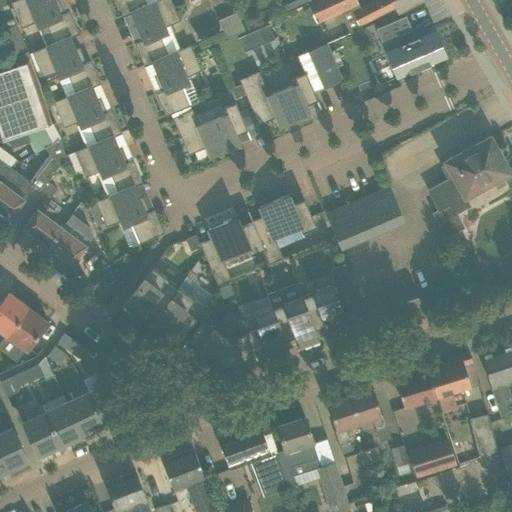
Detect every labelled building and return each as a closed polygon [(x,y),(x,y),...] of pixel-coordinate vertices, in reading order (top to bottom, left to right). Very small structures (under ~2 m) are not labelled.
[(44,21),(53,42),(70,37),(79,33),(69,10),(64,12),(58,0),(14,0),(10,2),(21,27),(35,21),(37,25),(44,21)] [(115,0),(122,16),(131,12),(146,4),(144,0),(115,0)] [(144,66),(152,62),(167,54),(157,29),(179,20),(170,0),(156,0),(146,4),(131,12),(136,23),(132,25),(138,40),(134,42),(144,66)] [(282,0),(287,10),(310,0),(282,0)] [(357,3),(355,0),(318,0),(308,5),(317,23),(357,3)] [(376,0),(353,13),(359,25),(395,6),(397,11),(418,0),(376,0)] [(218,19),(226,37),(244,29),(237,11),(218,19)] [(382,42),(383,41),(387,50),(384,51),(396,78),(447,56),(435,29),(404,43),(400,34),(411,29),(405,15),(376,28),(382,42)] [(237,38),(244,52),(274,38),(268,24),(237,38)] [(25,50),(14,25),(0,30),(0,36),(9,57),(25,50)] [(70,37),(53,42),(31,52),(42,77),(56,71),(58,74),(66,71),(75,92),(91,86),(100,83),(90,59),(85,62),(79,46),(75,48),(70,37)] [(308,52),(323,86),(342,78),(327,43),(308,52)] [(178,79),(201,70),(190,44),(167,54),(152,62),(157,73),(153,75),(160,90),(155,92),(165,115),(197,102),(196,100),(189,104),(178,79)] [(0,62),(0,140),(6,138),(25,132),(50,123),(52,123),(27,52),(0,62)] [(201,54),(206,73),(217,71),(213,52),(201,54)] [(258,71),(239,79),(241,84),(245,93),(258,124),(276,116),(280,125),(308,113),(304,104),(315,99),(319,108),(320,108),(305,71),(291,77),(294,84),(268,94),(258,71)] [(241,84),(231,88),(235,97),(245,93),(241,84)] [(409,85),(364,97),(368,113),(414,101),(409,85)] [(87,121),(96,141),(112,136),(121,132),(111,109),(106,111),(100,96),(96,97),(91,86),(75,92),(52,101),(63,126),(78,120),(79,124),(87,121)] [(250,138),(242,119),(235,101),(221,107),(224,114),(198,124),(191,109),(172,117),(188,154),(206,146),(210,155),(238,143),(234,134),(245,130),(249,138),(250,138)] [(50,123),(25,132),(29,141),(36,152),(58,139),(50,123)] [(25,132),(6,138),(10,148),(28,142),(25,132)] [(112,136),(96,141),(74,151),(84,176),(99,170),(100,173),(108,170),(117,191),(134,186),(142,182),(132,159),(128,161),(121,145),(117,147),(112,136)] [(453,176),(428,190),(437,207),(438,208),(444,218),(456,211),(468,204),(464,197),(491,181),(509,171),(489,136),(445,160),(453,176)] [(49,154),(29,182),(34,186),(40,190),(47,181),(66,157),(59,140),(44,147),(49,154)] [(0,178),(9,167),(0,159),(0,178)] [(34,186),(9,167),(0,178),(0,210),(9,217),(21,201),(29,192),(34,186)] [(47,181),(40,190),(49,196),(56,188),(47,181)] [(131,245),(163,232),(164,232),(154,208),(149,210),(142,195),(138,197),(134,186),(117,191),(95,201),(106,226),(128,216),(138,241),(131,244),(131,245)] [(327,213),(335,232),(341,247),(388,227),(388,226),(402,220),(388,187),(327,213)] [(263,215),(252,220),(251,220),(263,248),(269,263),(282,257),(273,236),(299,225),(301,232),(315,226),(300,189),(298,189),(302,199),(291,203),(287,194),(259,206),(263,215)] [(47,245),(62,225),(50,216),(54,210),(42,201),(34,211),(22,227),(47,245)] [(62,225),(47,245),(71,264),(83,248),(91,238),(93,236),(89,225),(71,213),(62,225)] [(251,220),(251,221),(240,225),(236,216),(208,228),(211,237),(199,243),(200,246),(207,261),(217,285),(231,279),(222,258),(247,247),(250,254),(263,248),(251,220)] [(327,225),(312,231),(317,242),(332,236),(327,225)] [(195,234),(184,238),(190,250),(200,246),(199,243),(195,234)] [(147,326),(178,286),(152,266),(121,307),(134,316),(139,308),(153,318),(147,326)] [(100,277),(91,288),(101,296),(110,284),(100,277)] [(332,284),(301,295),(315,334),(331,328),(334,337),(349,332),(344,320),(365,313),(350,278),(332,284)] [(204,306),(178,286),(147,326),(159,335),(165,327),(179,337),(176,341),(177,342),(204,306)] [(389,295),(394,310),(419,302),(415,287),(389,295)] [(0,330),(6,335),(28,306),(8,291),(0,302),(0,330)] [(315,334),(301,295),(271,306),(288,353),(285,344),(301,338),(304,348),(318,343),(315,334)] [(28,306),(6,335),(25,350),(47,320),(28,306)] [(271,306),(241,317),(256,359),(255,355),(271,349),(274,358),(288,353),(271,306)] [(256,359),(241,317),(240,317),(246,334),(228,340),(201,320),(182,346),(183,346),(185,343),(199,353),(193,361),(205,370),(208,366),(213,370),(241,360),(242,364),(244,364),(242,360),(254,355),(255,360),(256,359)] [(69,350),(75,342),(75,341),(63,332),(57,341),(69,350)] [(511,399),(506,382),(511,380),(511,342),(480,354),(501,417),(511,413),(511,399)] [(66,354),(54,345),(48,354),(59,363),(66,354)] [(460,359),(428,369),(436,396),(469,385),(460,359)] [(38,363),(25,369),(30,380),(43,375),(38,363)] [(25,369),(12,375),(17,386),(30,380),(25,369)] [(428,369),(395,380),(403,406),(436,396),(428,369)] [(110,381),(109,381),(88,392),(103,423),(125,413),(110,381)] [(379,441),(390,438),(383,414),(381,415),(373,391),(374,390),(372,382),(365,384),(366,389),(349,395),(359,424),(372,420),(379,441)] [(88,392),(66,402),(81,434),(103,423),(88,392)] [(44,412),(59,444),(81,434),(66,402),(63,395),(41,405),(44,412)] [(346,428),(359,424),(349,395),(332,400),(331,395),(323,397),(326,406),(328,406),(336,431),(335,432),(341,453),(353,450),(346,428)] [(59,444),(44,412),(22,422),(37,454),(59,444)] [(490,453),(496,451),(487,413),(469,418),(480,457),(490,453)] [(276,425),(282,444),(284,451),(277,453),(281,466),(288,486),(297,483),(291,466),(318,458),(304,416),(276,425)] [(281,466),(277,453),(276,451),(270,453),(266,442),(259,423),(217,438),(225,457),(229,468),(249,461),(255,476),(281,466)] [(11,428),(0,433),(0,461),(4,470),(26,459),(11,428)] [(416,476),(456,463),(447,437),(407,449),(416,476)] [(511,443),(499,448),(510,480),(511,479),(511,443)] [(396,466),(408,462),(403,445),(390,449),(396,466)] [(380,458),(376,446),(367,449),(371,462),(380,458)] [(195,511),(214,505),(200,466),(193,448),(162,459),(173,489),(185,485),(195,511)] [(367,449),(357,453),(361,465),(371,462),(367,449)] [(480,457),(479,457),(482,467),(494,463),(490,453),(480,457)] [(328,505),(346,499),(334,462),(315,468),(328,505)] [(135,469),(104,481),(111,500),(115,511),(128,506),(130,511),(150,511),(142,488),(135,469)] [(219,508),(219,511),(252,511),(249,498),(219,508)] [(90,511),(85,501),(61,511),(90,511)]
